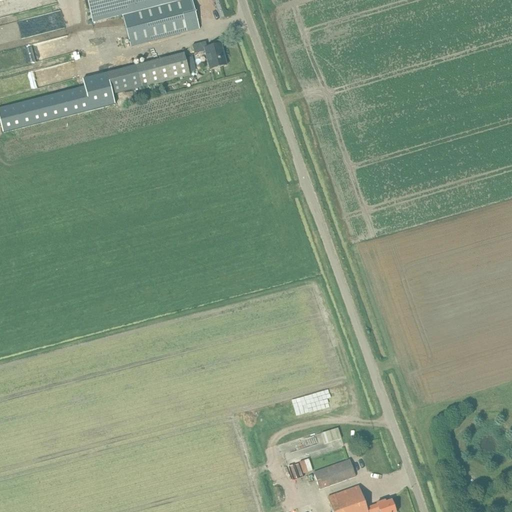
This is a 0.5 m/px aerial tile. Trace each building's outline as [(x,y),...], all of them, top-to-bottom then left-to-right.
[(87,0),(92,19),(121,11),(122,13),(172,0),(87,0)] [(191,0),(173,0),(122,13),(130,47),(199,29),(191,0)] [(205,51),(210,70),(226,66),(221,44),(205,48),(204,43),(205,43),(205,42),(192,46),(194,54),(205,51)] [(184,54),(106,73),(112,95),(190,75),(184,54)] [(84,88),(0,109),(0,120),(3,133),(115,105),(112,95),(106,73),(82,80),(84,88)] [(322,434),(325,444),(341,439),(338,429),(322,434)] [(349,460),(340,464),(313,473),(319,490),(355,477),(349,460)] [(328,496),(332,511),(368,511),(368,508),(360,485),(328,496)] [(376,505),(368,508),(368,511),(395,511),(392,501),(386,503),(385,501),(376,504),(376,505)]
